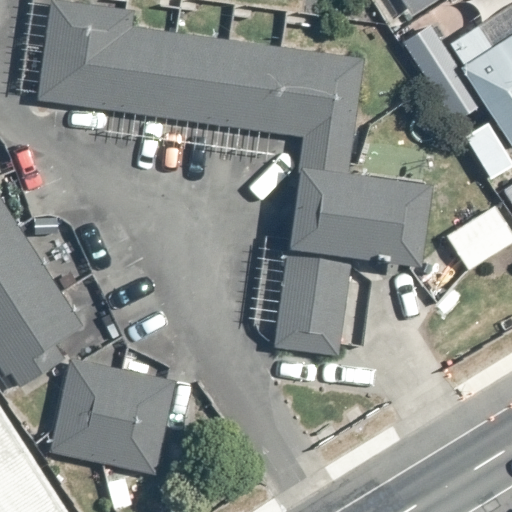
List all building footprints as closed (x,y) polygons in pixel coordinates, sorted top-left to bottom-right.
[(356,170),(370,56),(127,26),(129,5),(85,0),(50,0),(44,50),(38,100),(107,108),(104,134),(274,155),(276,133),(306,136),(292,248),(280,343),(344,351),(356,255),(425,264),(435,180),(356,170)] [(433,0),(399,0),(409,15),(433,0)] [(452,120),(482,100),(511,144),(511,3),(450,46),(432,20),(400,42),(452,120)] [(511,176),(499,185),(511,204),(511,176)] [(0,365),(16,390),(94,341),(0,193),(0,365)] [(511,243),(511,227),(497,202),(445,232),(467,270),(511,243)] [(180,374),(68,357),(54,451),(166,468),(180,374)] [(0,511),(72,511),(0,400),(0,511)]
